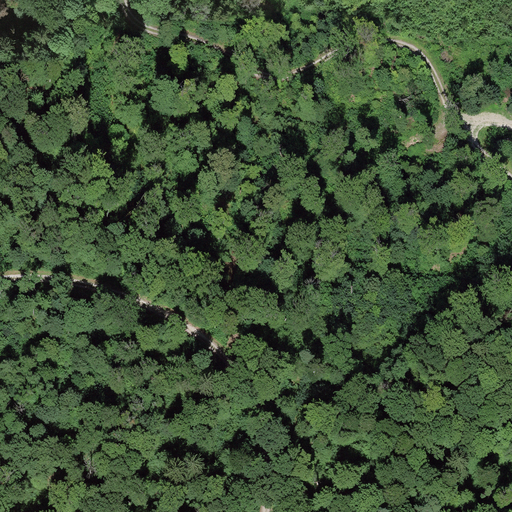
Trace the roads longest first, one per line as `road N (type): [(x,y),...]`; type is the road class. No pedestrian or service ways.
road 1 (track): [(126,0),(149,31),(233,56),(261,75),(302,75),(349,43),(382,39),(412,48),(429,64),(461,132),(511,182)]
road 2 (track): [(266,511),(254,394),(194,330),(116,289),(69,278),(0,280)]
road 3 (track): [(0,301),(11,278),(93,188)]
